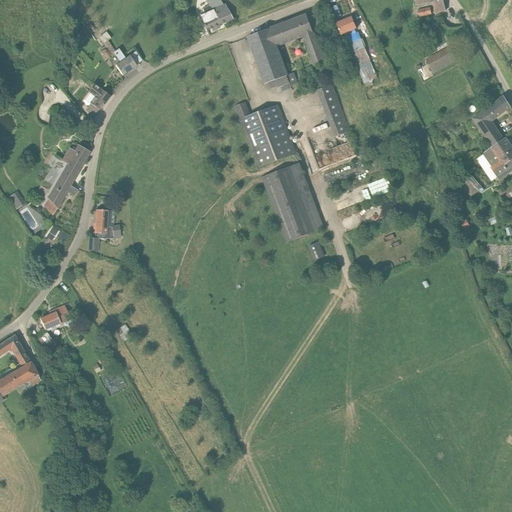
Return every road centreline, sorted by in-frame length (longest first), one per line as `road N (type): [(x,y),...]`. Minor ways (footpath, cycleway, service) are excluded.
road 1 (unclassified): [(0,335),(34,306),(74,247),(97,138),(121,92),(167,59),(319,0)]
road 2 (track): [(54,511),(65,436),(17,323)]
